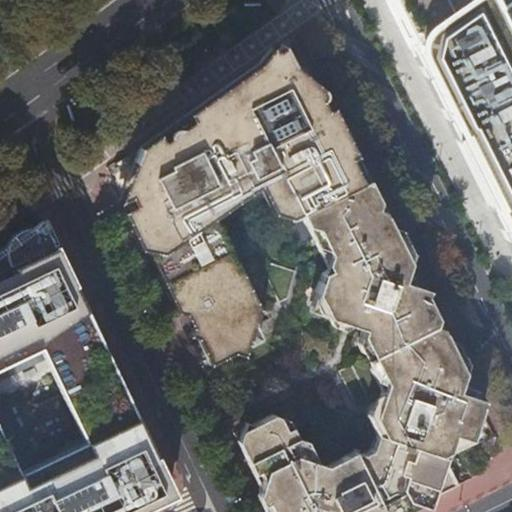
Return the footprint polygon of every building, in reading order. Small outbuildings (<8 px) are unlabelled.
[(511,0),(388,0),(511,247),(511,0)] [(285,45),(284,42),(187,111),(187,114),(285,45)] [(285,45),(187,114),(188,120),(178,127),(176,127),(172,126),(169,127),(167,129),(167,133),(167,135),(140,154),(130,176),(140,197),(124,205),(154,266),(164,272),(208,363),(247,344),(253,323),(249,316),(259,311),(215,220),(264,197),(272,212),(289,216),(299,211),(305,224),(315,226),(328,252),(324,262),(327,269),(321,272),(315,293),(327,317),(352,325),(362,328),(361,335),(370,354),(372,359),(379,372),(416,354),(446,340),(440,328),(431,325),(435,318),(421,289),(412,285),(402,282),(404,271),(407,261),(381,209),(373,206),(376,198),(366,178),(360,181),(311,83),(306,86),(285,45)] [(305,224),(324,262),(328,252),(315,226),(305,224)] [(20,285),(42,330),(21,340),(0,350),(0,511),(94,511),(114,502),(166,477),(50,234),(47,231),(44,229),(41,227),(38,226),(35,225),(30,225),(28,225),(27,225),(20,231),(33,258),(12,268),(20,285)] [(10,236),(9,238),(20,231),(19,229),(15,232),(13,233),(10,236)] [(6,255),(12,268),(33,258),(20,231),(9,238),(8,240),(7,244),(6,249),(6,255)] [(0,294),(20,285),(12,268),(0,273),(0,294)] [(402,282),(412,285),(404,271),(402,282)] [(20,285),(0,294),(0,350),(21,340),(42,330),(20,285)] [(310,312),(327,317),(315,293),(310,312)] [(352,325),(327,317),(332,326),(343,330),(352,325)] [(253,323),(247,344),(261,337),(253,323)] [(370,354),(361,335),(358,347),(361,352),(370,354)] [(381,402),(371,432),(443,456),(451,434),(473,442),(479,406),(474,396),(466,393),(456,391),(459,381),(462,371),(446,340),(416,354),(379,372),(384,383),(381,391),(379,398),(381,402)] [(369,369),(372,375),(379,372),(372,359),(369,369)] [(379,372),(372,375),(381,391),(384,383),(379,372)] [(456,391),(466,393),(459,381),(456,391)] [(365,409),(369,417),(374,400),(367,403),(365,409)] [(479,438),(484,415),(479,406),(473,442),(479,438)] [(233,432),(237,442),(271,511),(401,511),(458,484),(443,456),(371,432),(366,449),(355,454),(348,451),(317,466),(307,462),(296,441),(289,439),(283,430),(276,433),(270,419),(268,415),(233,432)] [(279,421),(270,419),(276,433),(283,430),(279,421)] [(451,434),(443,456),(473,442),(451,434)] [(135,511),(174,494),(166,477),(114,502),(94,511),(135,511)]
